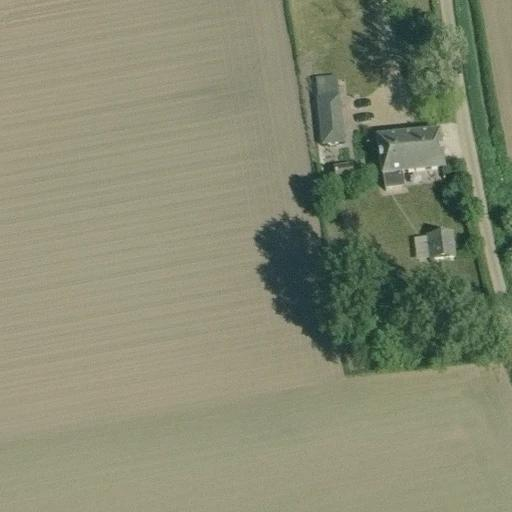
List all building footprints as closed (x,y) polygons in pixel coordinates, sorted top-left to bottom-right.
[(310,75),(311,92),(332,91),(331,74),(310,75)] [(344,145),(338,96),(315,99),(321,147),(344,145)] [(441,136),(378,142),(382,179),(383,179),(384,193),(403,191),(401,173),(444,169),(441,136)] [(353,166),(332,171),(335,185),(355,181),(353,166)] [(411,258),(424,257),(423,234),(409,235),(411,258)] [(454,238),(428,239),(429,263),(455,262),(454,238)]
